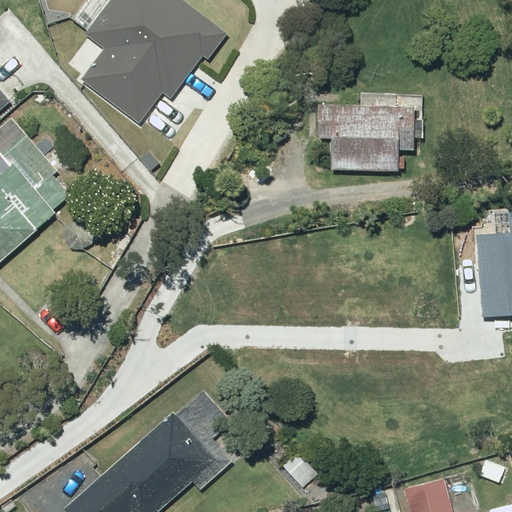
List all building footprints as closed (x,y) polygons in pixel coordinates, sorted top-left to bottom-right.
[(320,106),(319,139),(333,139),(333,172),(400,173),(400,152),(416,152),(417,109),(320,106)] [(0,262),(56,214),(53,210),(70,195),(53,176),(58,171),(12,118),(0,128),(0,262)] [(282,302),(244,250),(189,288),(227,341),(282,302)] [(426,276),(390,294),(402,319),(389,325),(427,402),(477,377),(426,276)] [(174,414),(97,482),(123,511),(159,511),(216,462),(174,414)] [(479,478),(502,489),(511,468),(488,457),(479,478)] [(453,511),(445,480),(405,490),(410,511),(453,511)]
